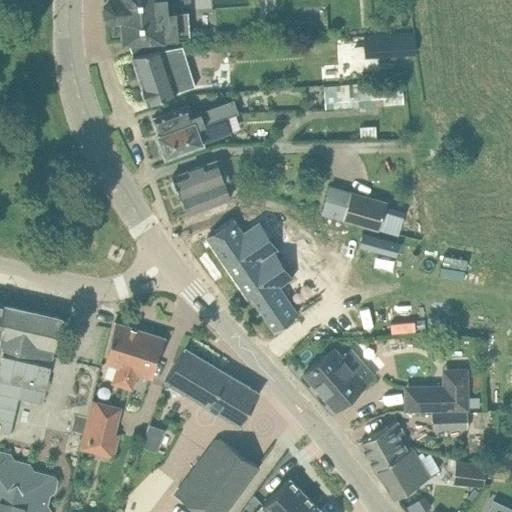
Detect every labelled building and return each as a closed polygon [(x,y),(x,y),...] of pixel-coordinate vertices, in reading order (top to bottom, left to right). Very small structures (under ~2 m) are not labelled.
[(104,0),(104,1),(105,13),(110,18),(122,17),(123,41),(128,41),(132,55),(157,50),(150,38),(155,37),(156,40),(167,39),(167,37),(190,35),(189,11),(167,13),(167,2),(189,1),(189,0),(104,0)] [(416,53),(415,33),(364,36),(365,56),(416,53)] [(230,46),(208,47),(209,63),(231,61),(230,46)] [(157,50),(132,55),(140,80),(142,86),(140,90),(143,97),(146,99),(148,103),(175,92),(195,86),(188,64),(183,47),(181,47),(162,49),(157,50)] [(326,107),(355,105),(403,100),(402,82),(353,86),(324,89),(326,107)] [(188,104),(152,117),(158,132),(193,119),(195,126),(223,115),(223,117),(236,112),(232,99),(192,114),(188,104)] [(228,131),(223,117),(223,115),(195,126),(193,119),(158,132),(156,133),(165,155),(201,142),(201,141),(228,131)] [(231,183),(221,157),(172,176),(173,178),(171,182),(173,189),(177,190),(180,197),(181,197),(187,213),(206,206),(229,197),(225,185),(231,183)] [(343,219),(378,229),(387,200),(351,190),(343,219)] [(233,219),(206,237),(233,277),(274,249),(275,250),(278,248),(274,242),(259,220),(243,231),(233,217),(233,219)] [(274,249),(233,277),(247,298),(251,295),(273,328),(273,329),(273,330),(295,315),(295,314),(298,312),(280,285),(293,277),(275,250),(274,249)] [(0,340),(8,304),(0,302),(0,340)] [(55,346),(62,317),(8,304),(0,340),(0,346),(10,349),(51,358),(55,346)] [(430,315),(390,317),(391,331),(431,329),(430,315)] [(164,337),(114,321),(114,323),(105,362),(117,365),(111,382),(133,389),(138,372),(151,376),(164,337)] [(259,391),(185,347),(165,379),(239,424),(259,392),(259,391)] [(318,360),(303,373),(335,409),(350,396),(374,375),(373,375),(359,358),(351,349),(342,356),(334,347),(318,360)] [(2,355),(0,365),(0,430),(9,433),(18,397),(42,402),(50,366),(2,355)] [(404,384),(404,410),(469,409),(468,367),(441,368),(442,384),(404,384)] [(115,432),(121,408),(92,401),(90,405),(87,416),(88,417),(85,426),(82,437),(82,438),(80,448),(114,457),(120,433),(115,432)] [(468,428),(468,414),(468,412),(432,413),(433,429),(468,428)] [(408,451),(399,436),(405,433),(396,419),(360,441),(377,469),(408,451)] [(258,467),(256,465),(222,440),(180,497),(200,511),(224,511),(246,483),(258,467)] [(0,511),(51,511),(52,511),(47,504),(49,495),(55,491),(58,479),(55,474),(34,469),(30,462),(14,458),(10,452),(0,449),(0,511)] [(412,449),(408,451),(377,469),(392,497),(410,487),(428,476),(412,449)] [(485,463),(455,460),(453,482),(483,485),(485,463)] [(254,511),(286,511),(305,494),(289,477),(254,511)] [(317,511),(320,509),(319,509),(305,494),(286,511),(317,511)]
